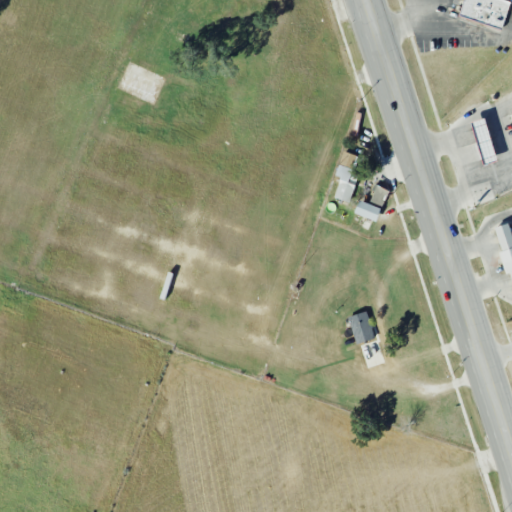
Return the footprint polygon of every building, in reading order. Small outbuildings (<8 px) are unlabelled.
[(462,0),(458,16),(501,30),(510,1),(506,0),(462,0)] [(472,121),(480,164),(494,162),(486,119),(472,121)] [(335,175),(341,178),(333,197),(348,203),(358,175),(353,173),(359,157),(344,151),(335,175)] [(388,190),(376,185),(369,204),(358,200),(353,213),(376,222),(388,190)] [(511,236),(508,223),(494,227),(501,252),(498,253),(504,274),(509,273),(511,282),(511,236)] [(374,338),(366,311),(348,317),(356,343),(374,338)]
